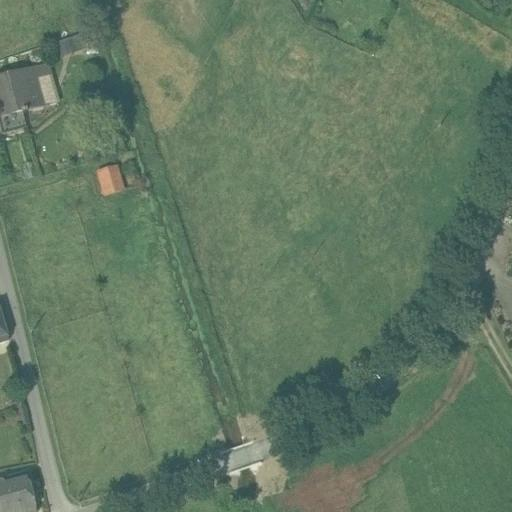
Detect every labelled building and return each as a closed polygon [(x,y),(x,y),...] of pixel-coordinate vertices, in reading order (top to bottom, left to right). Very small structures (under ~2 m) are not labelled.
[(87,36),(64,39),(65,51),(88,48),(87,36)] [(38,66),(49,105),(61,102),(50,63),(38,66)] [(19,73),(0,77),(0,108),(2,117),(23,111),(23,113),(27,113),(26,111),(49,105),(38,66),(18,71),(19,73)] [(2,117),(0,117),(0,126),(2,134),(27,127),(23,113),(23,111),(2,117)] [(117,167),(99,172),(106,196),(124,190),(117,167)] [(0,312),(0,343),(9,341),(0,312)] [(25,473),(0,480),(0,511),(34,511),(36,511),(25,473)]
